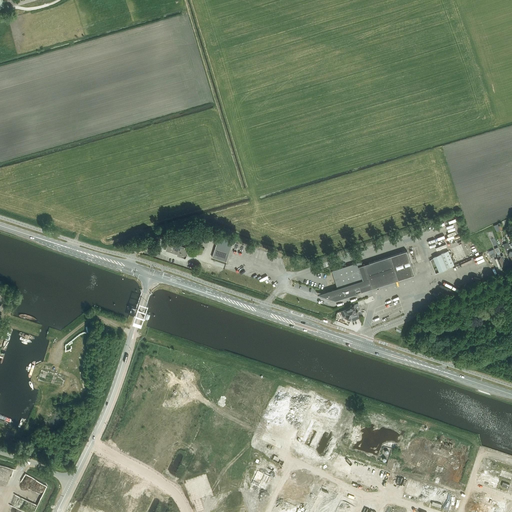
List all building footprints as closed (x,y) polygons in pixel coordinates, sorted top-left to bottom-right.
[(219,236),(212,257),(226,262),(233,241),(219,236)] [(189,247),(169,241),(166,249),(175,252),(178,253),(178,254),(185,257),(185,256),(186,256),(189,249),(188,249),(189,247)] [(361,261),(332,271),(337,288),(331,290),(318,294),(336,300),(357,293),(355,288),(360,286),(362,292),(415,274),(407,250),(362,264),(361,261)] [(440,271),(447,268),(454,265),(448,251),(434,257),(440,271)] [(355,305),(344,310),(346,315),(352,318),(358,315),(362,313),(359,307),(358,303),(354,304),(355,305)] [(286,399),(287,400),(290,394),(302,399),(305,392),(292,386),(286,399)] [(325,452),(344,405),(317,394),(298,441),(325,452)] [(425,461),(434,457),(437,449),(435,446),(436,445),(433,440),(423,435),(414,440),(410,450),(412,453),(411,454),(414,460),(417,458),(425,461)] [(386,490),(392,470),(338,454),(332,474),(386,490)] [(448,456),(438,459),(440,465),(449,463),(448,456)] [(268,489),(274,474),(262,469),(261,470),(259,469),(254,481),(254,482),(266,486),(266,489),(265,489),(265,490),(264,495),(268,497),(272,497),(279,499),(280,497),(285,497),(279,495),(280,495),(275,493),(275,495),(272,495),(272,490),(269,489),(268,489)] [(481,472),(478,483),(497,489),(501,478),(481,472)] [(188,480),(193,500),(215,494),(209,475),(188,480)] [(428,483),(422,483),(422,486),(418,486),(418,488),(415,488),(415,493),(421,493),(420,486),(428,486),(428,483)] [(435,486),(432,498),(439,499),(441,487),(435,486)] [(511,511),(511,503),(509,511),(501,511),(503,506),(480,501),(477,511),(511,511)]
